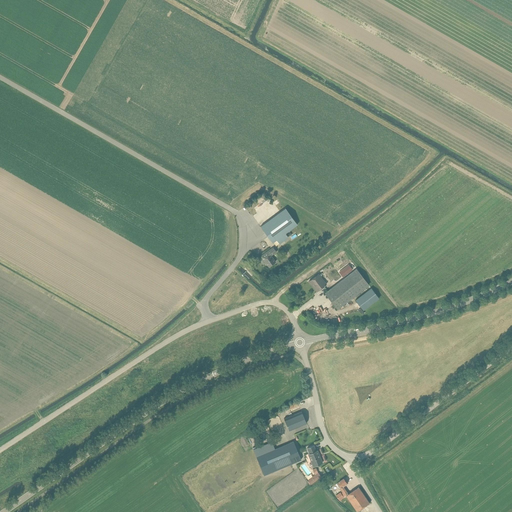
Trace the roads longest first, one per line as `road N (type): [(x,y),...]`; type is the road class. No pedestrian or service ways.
road 1 (unclassified): [(0,454),(208,321),(273,304),(291,317),(299,342)]
road 2 (secondary): [(6,511),(171,396),(299,342)]
road 3 (secondary): [(299,342),(413,319),(511,280)]
road 4 (unclassified): [(351,464),(511,348)]
